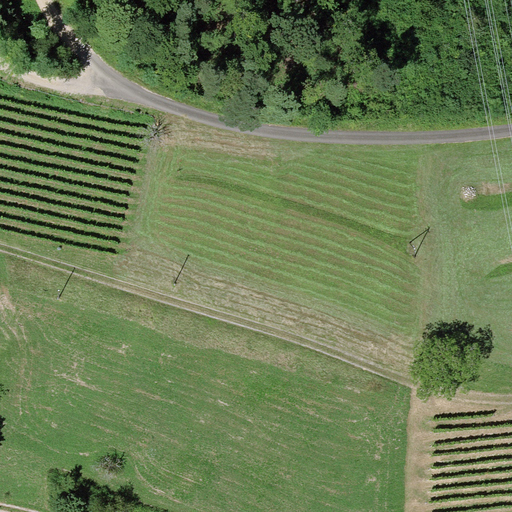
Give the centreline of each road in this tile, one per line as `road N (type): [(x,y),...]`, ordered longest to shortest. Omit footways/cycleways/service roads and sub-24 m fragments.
road 1 (track): [(511,396),(419,386),(0,251)]
road 2 (track): [(511,127),(432,139),(338,138),(235,126),(105,87)]
road 3 (track): [(0,65),(105,87),(57,27),(46,0)]
